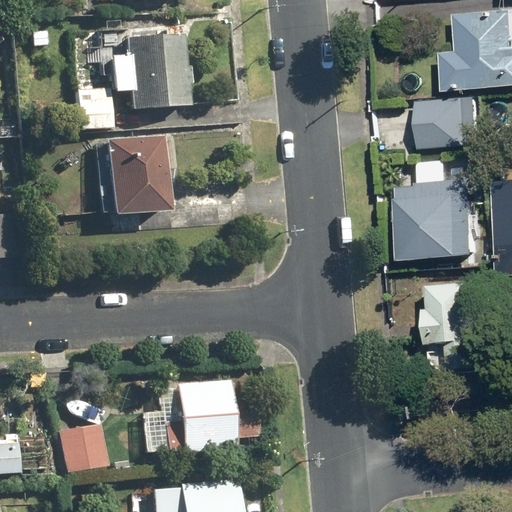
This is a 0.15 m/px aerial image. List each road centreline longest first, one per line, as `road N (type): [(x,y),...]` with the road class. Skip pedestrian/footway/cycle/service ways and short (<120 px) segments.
road 1 (residential): [(0,323),(322,308)]
road 2 (residential): [(295,0),(322,308)]
road 3 (residential): [(342,473),(511,457)]
road 4 (residential): [(322,308),(342,473)]
